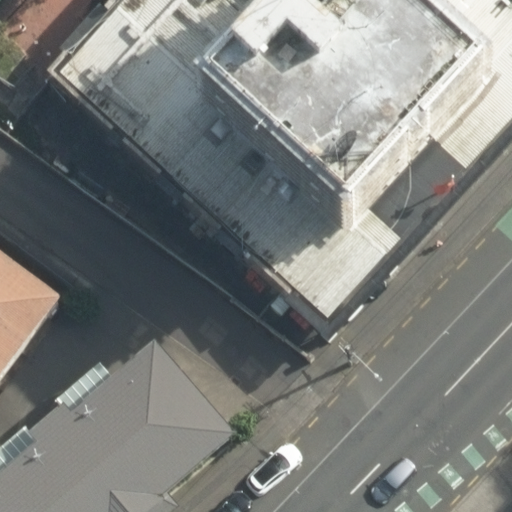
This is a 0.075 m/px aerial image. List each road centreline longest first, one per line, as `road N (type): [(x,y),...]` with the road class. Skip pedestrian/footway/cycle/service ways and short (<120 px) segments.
road 1 (residential): [(0,190),(389,454)]
road 2 (secondary): [(511,323),(389,454)]
